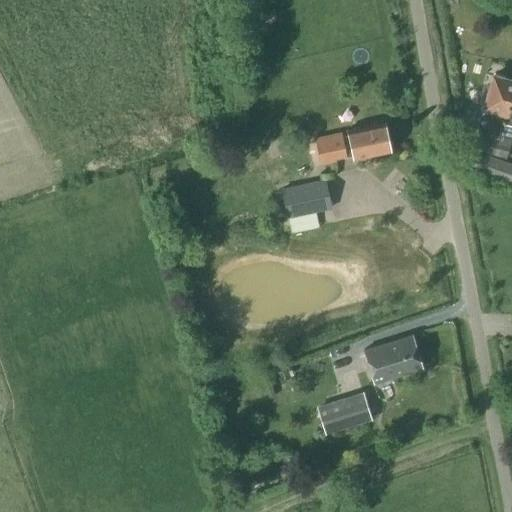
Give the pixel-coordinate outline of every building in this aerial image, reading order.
[(480,135),(475,150),(494,155),(498,140),(511,88),(511,79),(492,74),(483,110),(492,112),(486,136),(480,135)] [(508,147),(509,144),(510,144),(511,134),(511,88),(498,140),(494,155),(505,158),(508,147)] [(390,152),(383,122),(346,130),(348,135),(342,136),(341,133),(314,138),(320,166),(347,160),(347,158),(352,157),(353,160),(390,152)] [(511,184),(511,164),(491,157),(471,150),(465,166),(485,174),(511,184)] [(152,184),(173,196),(182,180),(160,169),(152,184)] [(318,228),(315,213),(331,209),(325,179),(280,189),(286,219),(288,218),(289,226),(271,230),(275,246),(294,241),(293,233),(318,228)] [(373,384),(421,369),(411,335),(363,350),(373,384)] [(325,435),(372,420),(362,391),(316,406),(325,435)]
